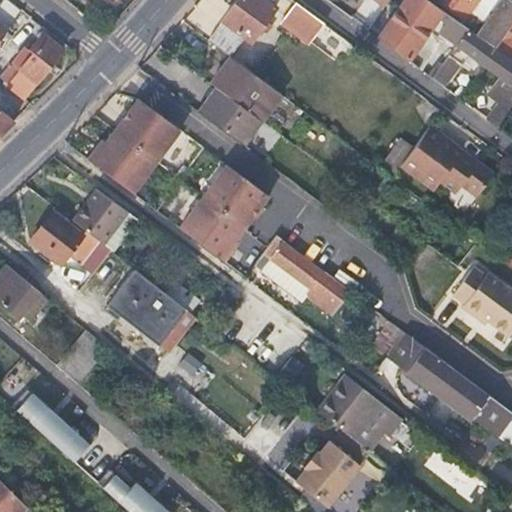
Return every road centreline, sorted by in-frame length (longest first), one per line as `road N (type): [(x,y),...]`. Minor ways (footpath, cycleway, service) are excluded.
road 1 (residential): [(511,398),(411,320),(379,266),(112,59)]
road 2 (residential): [(314,0),(511,146)]
road 3 (secondary): [(112,59),(0,174)]
